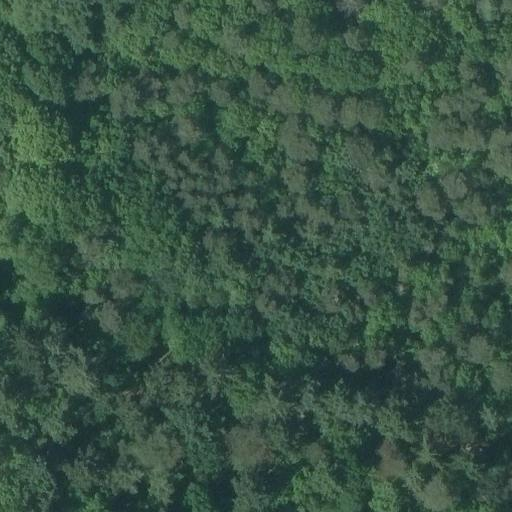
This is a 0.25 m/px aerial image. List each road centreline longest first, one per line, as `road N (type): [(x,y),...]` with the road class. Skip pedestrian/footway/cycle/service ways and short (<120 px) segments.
road 1 (track): [(191,412),(511,461)]
road 2 (track): [(0,385),(191,412)]
